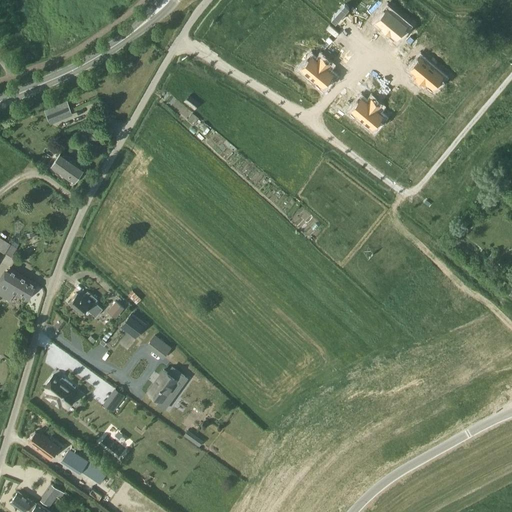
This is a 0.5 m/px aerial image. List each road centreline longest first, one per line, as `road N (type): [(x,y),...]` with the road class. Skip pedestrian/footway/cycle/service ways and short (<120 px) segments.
road 1 (unclassified): [(0,463),(60,264),(172,49)]
road 2 (unclassified): [(511,73),(408,193),(278,99),(172,49)]
road 3 (unclassified): [(353,511),(395,473),(511,409)]
road 4 (tertiary): [(0,102),(136,30)]
